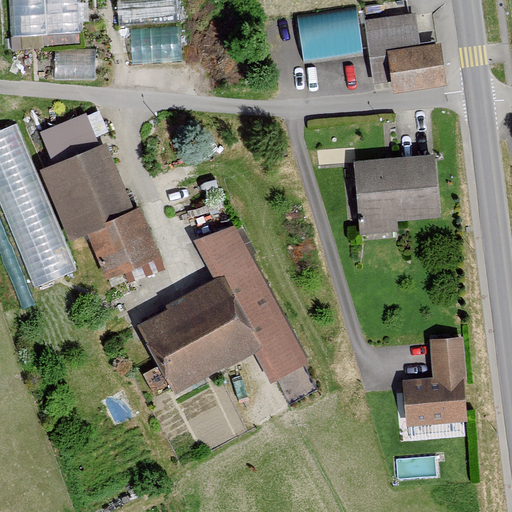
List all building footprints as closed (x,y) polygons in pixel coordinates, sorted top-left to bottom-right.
[(78,0),(11,0),(13,30),(81,25),(78,0)] [(174,0),(116,0),(118,23),(129,22),(133,60),(180,56),(174,0)] [(410,12),(359,20),(369,81),(383,79),(385,94),(438,86),(431,39),(415,42),(410,12)] [(95,47),(56,49),(57,80),(97,78),(95,47)] [(53,160),(42,164),(73,237),(89,230),(107,275),(163,251),(144,205),(136,208),(108,141),(100,144),(85,109),(39,128),(53,160)] [(16,125),(0,131),(0,208),(31,286),(74,269),(16,125)] [(423,153),(347,161),(355,233),(390,230),(389,218),(430,214),(423,153)] [(215,286),(129,331),(163,393),(243,351),(259,382),(299,361),(226,222),(191,242),(215,286)] [(425,376),(393,379),(396,423),(458,419),(452,337),(422,339),(425,376)]
